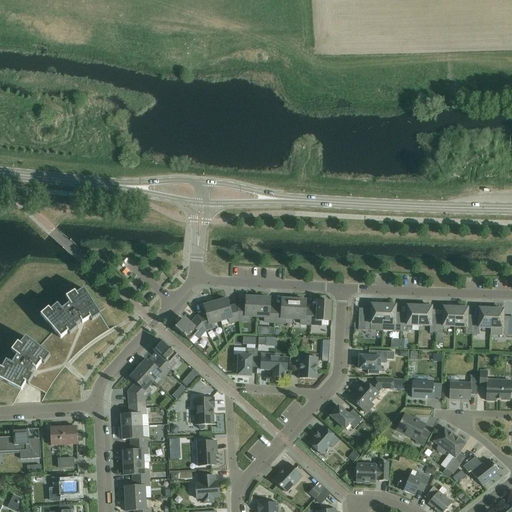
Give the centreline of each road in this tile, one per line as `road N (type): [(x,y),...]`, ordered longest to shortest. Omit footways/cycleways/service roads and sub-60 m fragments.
road 1 (tertiary): [(308,201),(511,209)]
road 2 (residential): [(241,485),(233,472),(228,388),(319,398)]
road 3 (residential): [(342,288),(511,294)]
road 4 (residential): [(97,406),(101,381),(196,277)]
road 5 (residential): [(196,277),(342,288)]
